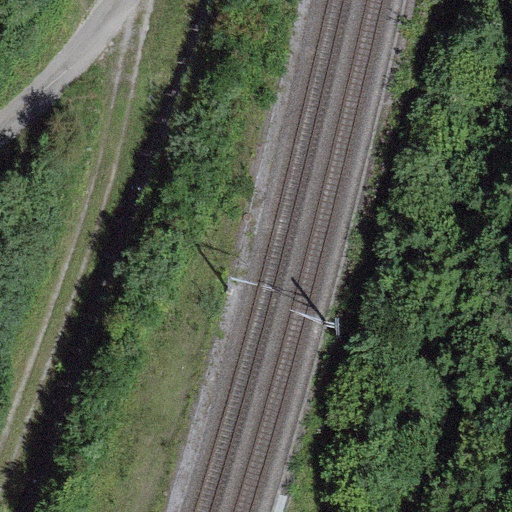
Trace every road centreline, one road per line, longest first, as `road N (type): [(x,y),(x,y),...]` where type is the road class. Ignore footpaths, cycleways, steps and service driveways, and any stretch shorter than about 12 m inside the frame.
road 1 (track): [(0,463),(124,91),(141,0)]
road 2 (track): [(121,0),(100,34),(0,136)]
